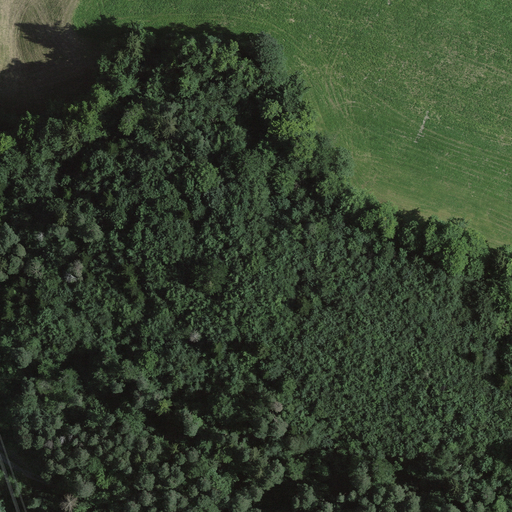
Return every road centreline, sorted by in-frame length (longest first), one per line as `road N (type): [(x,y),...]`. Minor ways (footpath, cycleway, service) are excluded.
road 1 (track): [(511,290),(292,198),(235,184),(191,189),(22,261),(0,278)]
road 2 (track): [(0,454),(106,511)]
